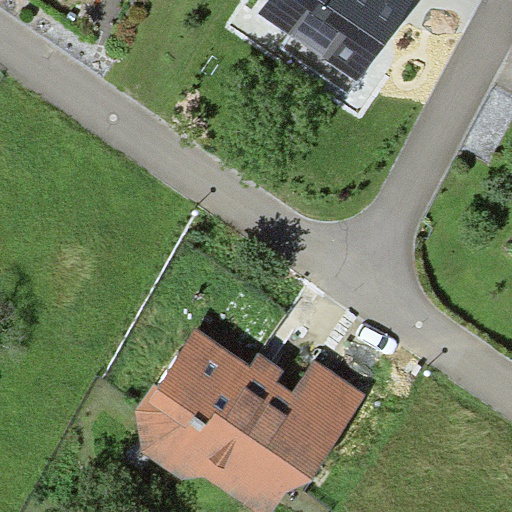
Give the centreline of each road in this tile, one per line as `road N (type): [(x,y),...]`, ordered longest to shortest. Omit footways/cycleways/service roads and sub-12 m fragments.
road 1 (residential): [(0,34),(352,283)]
road 2 (residential): [(352,283),(510,0)]
road 3 (residential): [(352,283),(511,394)]
